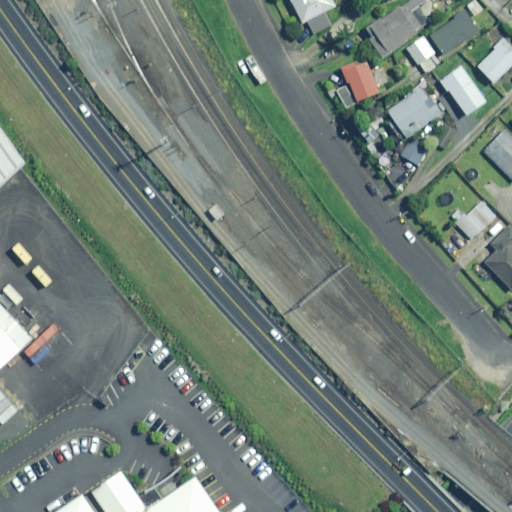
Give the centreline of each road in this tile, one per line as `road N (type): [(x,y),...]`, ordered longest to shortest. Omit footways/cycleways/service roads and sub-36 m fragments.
road 1 (trunk): [(0,6),(189,250),(438,511)]
road 2 (residential): [(511,360),(494,351),(378,218),(242,0)]
